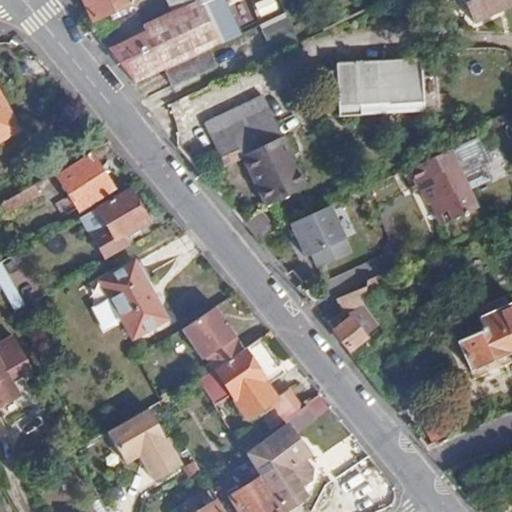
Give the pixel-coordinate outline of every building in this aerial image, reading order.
[(85,0),(93,19),(135,0),(85,0)] [(192,0),(111,52),(128,73),(135,81),(164,68),(209,47),(231,37),(214,0),(192,0)] [(277,0),(283,13),(293,9),(288,0),(277,0)] [(505,7),(501,0),(441,0),(456,30),(505,7)] [(209,47),(164,68),(171,83),(216,63),(209,47)] [(438,110),(438,59),(338,61),(338,112),(438,110)] [(236,140),(275,122),(278,120),(265,94),(206,123),(218,149),(236,140)] [(0,139),(15,130),(0,108),(0,139)] [(305,184),(275,122),(236,140),(265,204),(305,184)] [(480,135),(409,167),(417,181),(425,179),(427,186),(421,188),(427,202),(430,201),(434,200),(443,220),(476,206),(468,188),(491,178),(485,164),(491,161),(480,135)] [(109,188),(87,155),(54,177),(77,210),(109,188)] [(0,197),(0,209),(1,212),(54,192),(49,179),(0,197)] [(425,179),(417,181),(412,184),(415,190),(421,188),(427,186),(425,179)] [(146,224),(127,191),(80,219),(103,260),(126,247),(121,238),(146,224)] [(439,222),(443,220),(434,200),(430,201),(439,222)] [(291,224),(317,269),(352,252),(328,205),(291,224)] [(172,320),(137,258),(98,279),(108,297),(90,307),(104,332),(122,323),(132,342),(172,320)] [(0,261),(0,291),(6,304),(18,298),(0,261)] [(366,277),(363,286),(377,280),(373,274),(366,277)] [(511,314),(510,315),(506,306),(478,318),(482,328),(458,338),(461,347),(459,348),(472,379),(511,363),(511,366),(511,314)] [(220,309),(184,334),(204,361),(239,337),(220,309)] [(335,333),(352,354),(368,339),(351,319),(335,333)] [(264,376),(243,347),(213,366),(231,393),(245,415),(274,397),(262,378),(264,376)] [(40,390),(23,360),(0,372),(0,376),(3,382),(0,383),(0,434),(28,420),(20,405),(40,394),(40,390)] [(231,393),(213,366),(198,376),(214,403),(231,393)] [(148,407),(106,432),(124,463),(139,454),(142,452),(149,465),(146,466),(154,480),(180,464),(148,407)] [(286,425),(244,451),(261,478),(280,508),(303,493),(300,488),(311,481),(311,473),(303,459),(307,457),(286,425)] [(351,449),(328,457),(334,476),(358,467),(351,449)] [(139,454),(146,466),(149,465),(142,452),(139,454)] [(377,472),(348,490),(358,507),(387,488),(377,472)] [(35,486),(29,477),(21,482),(26,491),(35,486)] [(240,511),(282,511),(280,508),(261,478),(231,498),(240,511)] [(282,511),(306,498),(303,493),(280,508),(282,511)] [(222,511),(216,501),(197,511),(222,511)]
